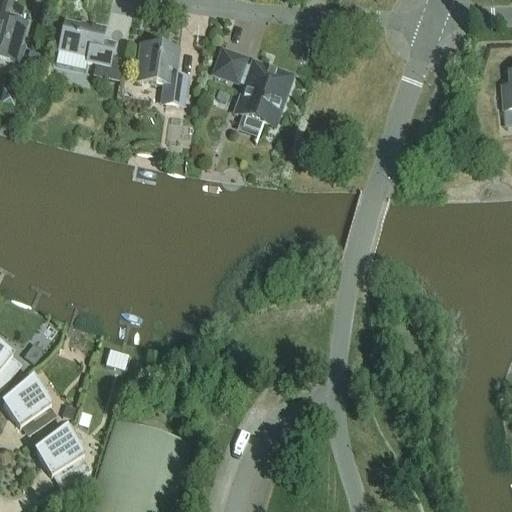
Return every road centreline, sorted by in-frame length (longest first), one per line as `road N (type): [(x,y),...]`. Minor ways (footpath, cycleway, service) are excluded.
road 1 (residential): [(326,394),(371,198),(432,23)]
road 2 (residential): [(432,23),(160,0)]
road 3 (residential): [(236,511),(253,455),(269,432),(289,411),(326,394)]
road 4 (residential): [(351,511),(326,394)]
